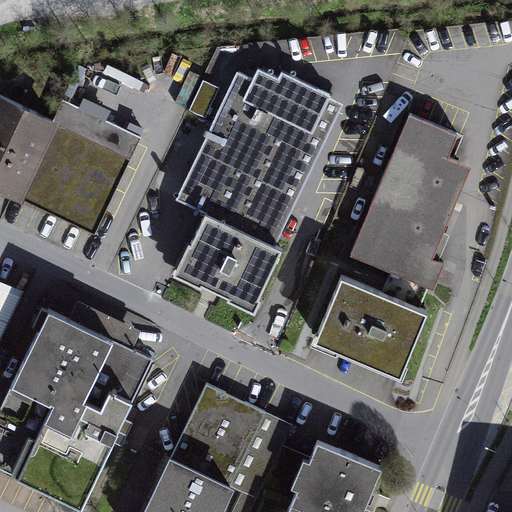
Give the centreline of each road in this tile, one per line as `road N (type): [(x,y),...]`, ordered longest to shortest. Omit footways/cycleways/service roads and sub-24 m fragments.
road 1 (residential): [(0,235),(452,454)]
road 2 (tertiary): [(452,454),(511,308)]
